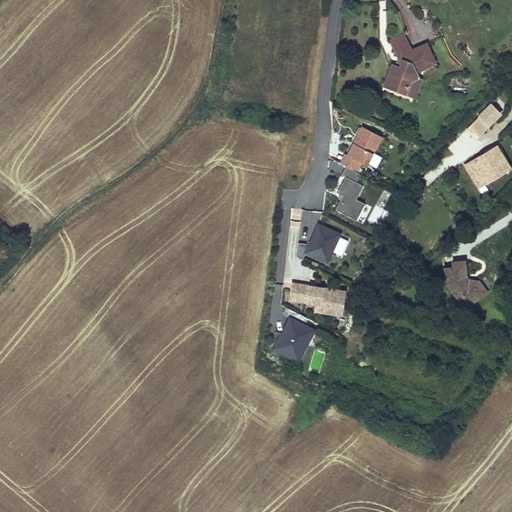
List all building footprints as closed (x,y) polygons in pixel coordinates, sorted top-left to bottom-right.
[(407,40),(404,34),(391,41),(393,46),(407,40)] [(398,57),(412,51),(407,40),(393,46),(398,57)] [(398,57),(398,59),(403,61),(401,68),(396,66),(393,65),(385,87),(404,93),(408,81),(417,77),(415,72),(434,63),(426,45),(412,51),(398,57)] [(408,81),(404,93),(413,97),(420,78),(417,77),(408,81)] [(500,113),(491,104),(479,117),(488,125),(488,126),(500,113)] [(476,138),(488,125),(479,117),(467,129),(476,138)] [(379,136),(361,126),(346,155),(360,162),(365,164),(379,136)] [(509,170),(511,169),(501,153),(496,145),(494,146),(509,170)] [(509,170),(494,146),(465,165),(477,184),(483,180),(486,184),(509,170)] [(355,171),(360,162),(346,155),(344,154),(339,164),(345,167),(355,171)] [(355,171),(345,167),(341,175),(345,177),(337,193),(342,196),(335,210),(356,220),(365,204),(356,199),(363,186),(355,182),(359,174),(355,171)] [(483,180),(477,184),(480,189),(486,184),(483,180)] [(376,205),(371,219),(378,221),(382,208),(376,205)] [(326,263),(339,235),(318,225),(309,243),(305,253),(326,263)] [(295,258),(301,261),(305,253),(309,243),(298,242),(295,258)] [(465,277),(467,277),(465,261),(452,262),(453,267),(444,268),(446,284),(458,301),(466,294),(469,299),(477,293),(480,298),(487,293),(484,288),(479,281),(470,280),(469,280),(468,281),(465,278),(465,277)] [(315,303),(330,305),(329,313),(342,315),(346,290),(291,283),(289,300),(315,303)] [(473,303),(480,298),(477,293),(469,299),(473,303)] [(473,303),(469,299),(466,294),(458,301),(460,304),(470,305),(473,303)] [(329,313),(330,305),(315,303),(314,311),(329,313)] [(292,319),(296,321),(299,314),(285,308),(282,314),(292,319)] [(299,314),(296,321),(292,319),(276,350),(300,362),(316,330),(306,325),(309,319),(299,314)] [(507,347),(499,342),(491,342),(487,349),(501,357),(507,347)] [(309,368),(319,371),(325,352),(314,349),(309,368)]
